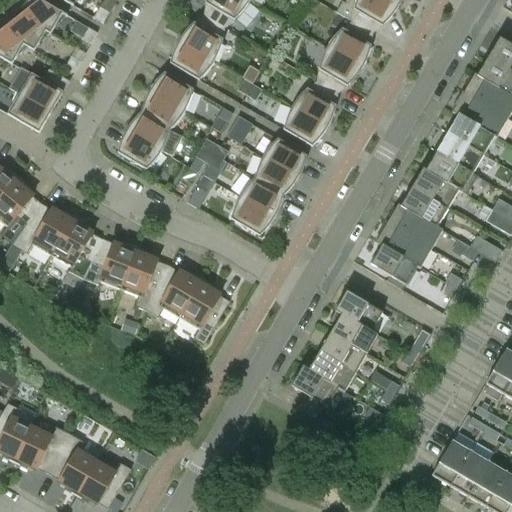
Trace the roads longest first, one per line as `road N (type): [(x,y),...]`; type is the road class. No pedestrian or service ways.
road 1 (residential): [(325,261),(477,8)]
road 2 (residential): [(306,294),(71,169)]
road 3 (residential): [(175,511),(306,294)]
road 4 (residential): [(71,169),(167,0)]
road 5 (residential): [(325,261),(468,344)]
road 6 (residential): [(403,453),(468,344)]
